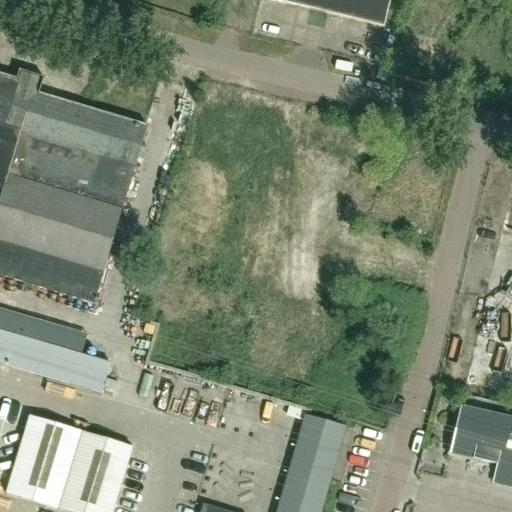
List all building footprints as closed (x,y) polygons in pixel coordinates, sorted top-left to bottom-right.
[(267,0),(384,29),(390,0),(267,0)] [(0,276),(94,305),(146,130),(36,96),(41,80),(20,73),(18,82),(0,76),(0,276)] [(269,302),(315,312),(347,169),(200,137),(164,302),(211,313),(239,190),(277,198),(275,207),(289,210),(269,302)] [(154,310),(158,296),(141,292),(137,306),(154,310)] [(0,365),(100,395),(109,364),(0,331),(0,365)] [(159,404),(164,384),(155,382),(150,402),(159,404)] [(511,419),(459,408),(448,454),(511,469),(511,419)] [(29,417),(5,495),(59,511),(112,511),(132,448),(29,417)] [(320,511),(345,428),(304,417),(276,511),(320,511)]
